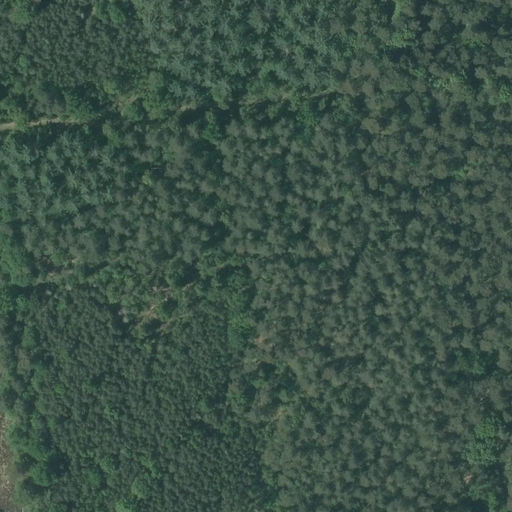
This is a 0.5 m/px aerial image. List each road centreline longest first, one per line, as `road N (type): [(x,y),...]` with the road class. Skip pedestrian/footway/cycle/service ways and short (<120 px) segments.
road 1 (track): [(509,511),(406,0)]
road 2 (track): [(421,78),(0,128)]
road 3 (track): [(450,511),(482,379)]
